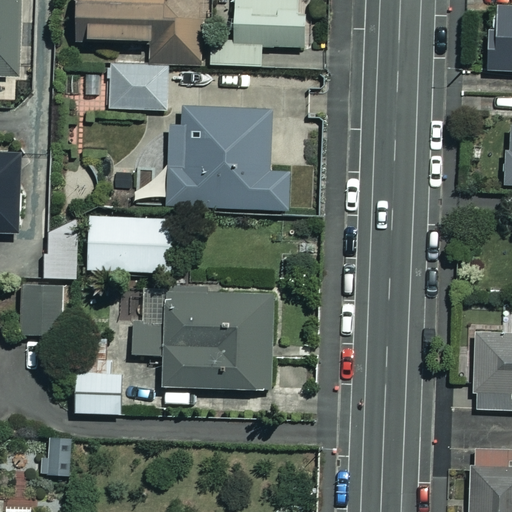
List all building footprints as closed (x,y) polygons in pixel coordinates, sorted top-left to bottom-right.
[(0,0),(0,76),(13,77),(13,0),(0,0)] [(197,0),(70,0),(70,41),(147,42),(147,64),(197,65),(197,0)] [(303,0),(231,0),(230,42),(209,41),(208,65),(258,68),(259,47),(301,49),(303,0)] [(511,8),(492,8),(491,33),(484,33),(482,72),(511,72),(511,8)] [(166,68),(108,66),(107,109),(164,111),(166,68)] [(180,108),(179,127),(167,127),(165,207),(284,211),(286,174),(267,174),(269,111),(180,108)] [(511,127),(506,128),(505,151),(500,151),(500,187),(511,187),(511,127)] [(14,155),(0,155),(0,239),(15,240),(14,155)] [(168,219),(85,218),(85,270),(167,272),(168,219)] [(75,279),(74,227),(45,228),(45,279),(75,279)] [(59,287),(19,287),(19,337),(59,337),(59,287)] [(264,391),(263,293),(166,294),(166,299),(136,299),(136,327),(130,327),(130,358),(159,358),(159,392),(264,391)] [(511,336),(470,336),(469,411),(511,410),(511,336)] [(120,415),(120,373),(72,373),(72,415),(120,415)] [(68,477),(71,443),(44,440),(40,474),(68,477)] [(511,453),(468,451),(465,511),(511,511),(511,478),(511,453)]
